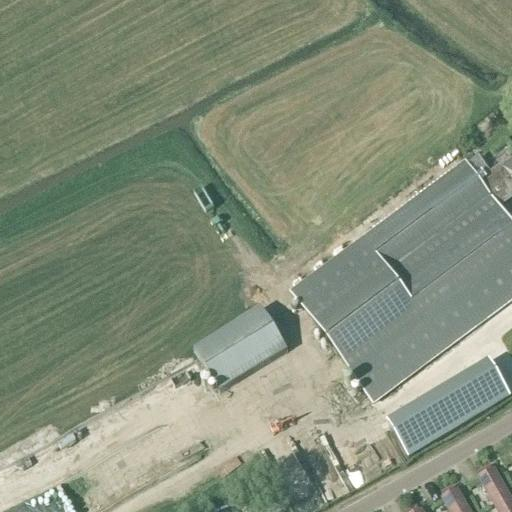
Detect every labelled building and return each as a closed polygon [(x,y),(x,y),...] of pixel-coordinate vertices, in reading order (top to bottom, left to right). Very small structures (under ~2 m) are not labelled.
[(511,165),(504,171),(502,168),(490,177),(480,164),(468,173),(466,170),(293,300),(372,406),(511,301),(511,230),(498,211),(511,200),(511,165)] [(219,397),(287,355),(261,313),(193,355),(219,397)] [(501,350),(490,356),(497,369),(508,364),(501,350)] [(509,401),(488,366),(387,426),(408,461),(509,401)] [(479,482),(495,511),(511,511),(511,506),(493,474),(492,475),(489,470),(478,476),(481,481),(479,482)] [(442,503),(447,511),(466,511),(457,494),(455,495),(452,490),(441,496),(444,502),(442,503)]
